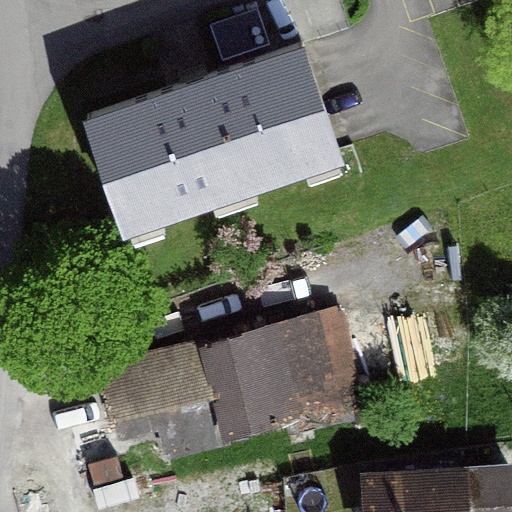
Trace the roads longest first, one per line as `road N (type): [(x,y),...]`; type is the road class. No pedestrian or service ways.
road 1 (residential): [(7,47),(146,0)]
road 2 (residential): [(0,174),(7,47)]
